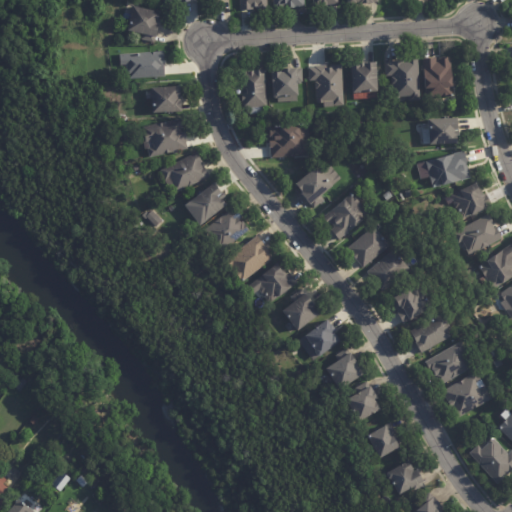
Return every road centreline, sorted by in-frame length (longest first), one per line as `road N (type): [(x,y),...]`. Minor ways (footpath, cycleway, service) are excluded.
road 1 (residential): [(475,511),(371,340),(241,179),(209,111),(201,48)]
road 2 (residential): [(201,48),(475,29)]
road 3 (residential): [(475,29),(492,144),(511,194)]
